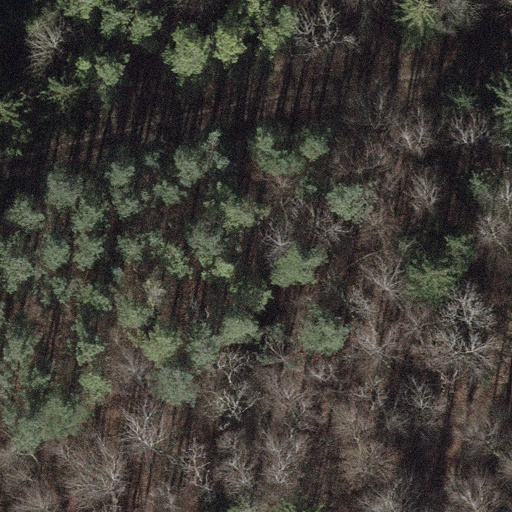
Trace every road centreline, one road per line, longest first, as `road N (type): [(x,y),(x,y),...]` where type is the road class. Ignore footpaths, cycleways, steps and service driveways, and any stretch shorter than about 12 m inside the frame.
road 1 (track): [(0,157),(323,78),(511,55)]
road 2 (track): [(378,511),(511,385)]
